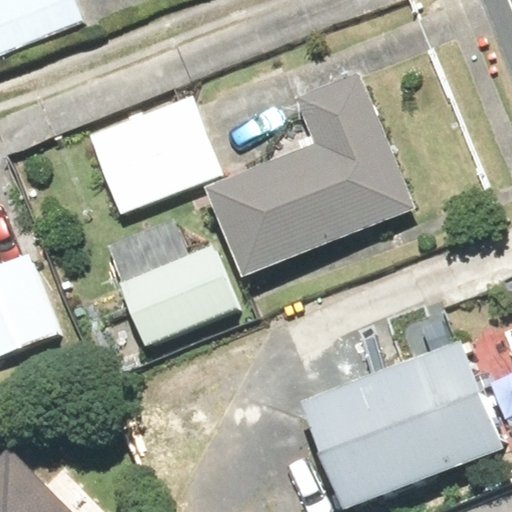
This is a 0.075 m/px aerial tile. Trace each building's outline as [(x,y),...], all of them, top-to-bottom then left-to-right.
[(85,0),(15,0),(0,6),(0,65),(96,27),(85,0)] [(308,153),(202,201),(241,289),(410,214),(350,79),(288,107),(308,153)] [(96,139),(127,220),(236,179),(205,98),(96,139)] [(43,256),(0,274),(0,372),(79,339),(43,256)] [(451,352),(294,417),(333,511),(361,511),(495,457),(451,352)] [(64,511),(7,455),(0,461),(0,511),(64,511)]
